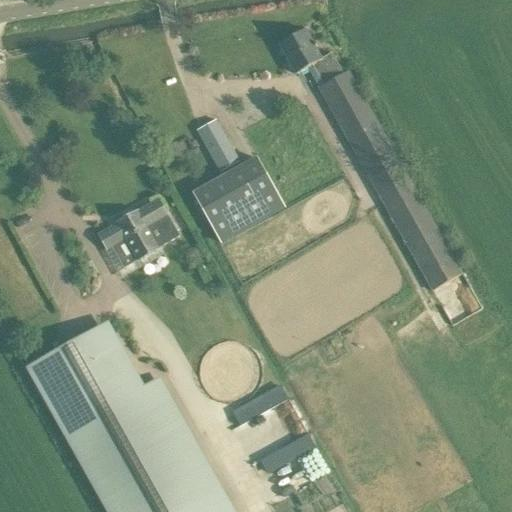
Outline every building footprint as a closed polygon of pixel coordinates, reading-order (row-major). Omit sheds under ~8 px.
[(279,44),(297,75),(312,66),(323,85),(318,88),(432,291),(462,273),(348,72),(343,74),(331,53),(321,59),(304,29),(279,44)] [(216,120),(198,131),(223,176),(233,170),(231,166),(239,161),(216,120)] [(223,176),(192,193),(221,245),(285,209),(257,157),(233,170),(223,176)] [(98,235),(106,251),(112,248),(123,268),(137,261),(159,248),(159,249),(180,237),(159,199),(135,213),(132,208),(121,214),(124,220),(98,235)] [(477,317),(477,299),(446,299),(446,317),(477,317)] [(209,511),(104,325),(30,367),(111,511),(209,511)] [(288,400),(280,386),(232,412),(240,427),(288,400)] [(260,461),(268,476),(316,449),(308,434),(260,461)]
